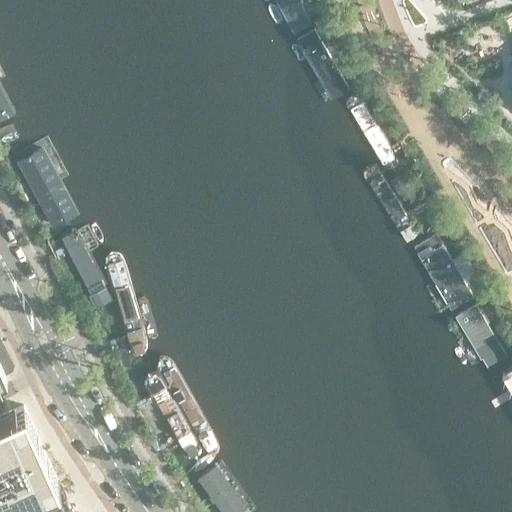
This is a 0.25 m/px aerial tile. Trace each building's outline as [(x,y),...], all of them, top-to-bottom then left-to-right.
[(276,0),(295,33),(318,20),(306,0),(276,0)] [(333,100),(354,87),(317,26),(297,38),(333,100)] [(0,89),(0,120),(13,114),(0,89)] [(346,102),(346,103),(383,166),(385,168),(387,169),(389,170),(391,171),(393,171),(396,172),(397,170),(398,168),(398,167),(399,165),(399,163),(399,161),(398,159),(398,157),(361,95),(360,95),(358,94),(357,94),(355,94),(354,94),(352,95),(351,95),(349,96),(348,97),(347,99),(347,100),(346,102)] [(41,140),(12,155),(51,230),(80,214),(41,140)] [(363,173),(363,175),(403,241),(405,242),(407,242),(408,242),(410,241),(412,241),(413,240),(414,239),(416,237),(416,236),(417,234),(418,233),(379,167),(377,166),(376,165),(375,164),(373,164),(371,164),(370,164),(368,165),(367,165),(366,166),(365,167),(364,169),(363,170),(363,172),(363,173)] [(78,226),(60,236),(92,294),(93,296),(94,297),(96,299),(97,300),(99,301),(101,302),(103,302),(105,303),(107,303),(108,301),(109,299),(110,298),(110,296),(110,294),(110,292),(110,290),(110,288),(78,226)] [(441,230),(416,245),(454,309),(478,295),(441,230)] [(103,261),(104,263),(127,350),(128,352),(130,353),(131,354),(133,355),(134,356),(136,356),(138,356),(140,356),(141,355),(143,354),(144,353),(146,352),(147,351),(147,349),(148,347),(125,260),(125,258),(124,256),(124,255),(122,253),(121,252),(120,251),(118,251),(116,250),(115,250),(113,250),(111,250),(109,251),(108,252),(107,253),(105,255),(105,256),(104,258),(103,259),(103,261)] [(511,341),(485,296),(456,314),(491,373),(511,360),(511,341)] [(162,365),(162,368),(162,372),(163,375),(164,378),(166,382),(203,450),(206,453),(208,455),(210,455),(214,456),(216,455),(218,453),(220,450),(221,448),(220,445),(219,441),(182,373),(180,370),(178,367),(175,365),(172,362),(170,360),(168,359),(162,357),(162,359),(162,363),(162,365)] [(511,367),(503,373),(511,386),(511,367)] [(143,380),(143,381),(186,456),(187,457),(187,458),(188,458),(189,459),(190,459),(191,459),(200,455),(201,454),(201,453),(202,452),(202,451),(201,450),(201,449),(159,372),(158,371),(157,371),(156,370),(155,370),(153,370),(152,370),(144,376),(143,376),(143,378),(143,379),(143,380)] [(0,508),(59,482),(24,404),(0,414),(0,508)] [(221,459),(197,477),(222,511),(253,511),(257,509),(221,459)] [(0,511),(45,511),(67,502),(59,482),(0,508),(0,511)] [(75,511),(72,503),(68,504),(67,502),(45,511),(75,511)]
